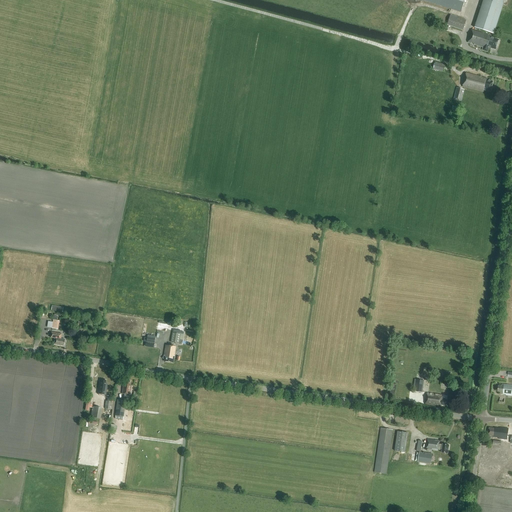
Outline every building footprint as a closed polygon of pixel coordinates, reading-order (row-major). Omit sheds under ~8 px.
[(421,0),(461,12),(464,0),(421,0)] [(483,0),(474,28),(494,34),(504,0),(483,0)] [(463,30),(466,20),(450,15),(447,25),(463,30)] [(493,36),(475,30),(472,29),(471,34),(472,34),(471,38),(470,38),(468,42),(483,47),(482,50),(487,52),(489,48),(496,50),(499,40),(493,38),(493,36)] [(433,69),(443,72),(445,65),(434,62),(433,69)] [(481,77),(480,77),(480,76),(466,73),(463,87),(484,92),(484,90),(491,92),(493,82),(487,80),(487,78),(482,77),(481,77)] [(454,99),(461,101),(464,90),(457,88),(454,99)] [(460,108),(453,106),(451,113),(458,114),(460,108)] [(172,332),(170,342),(178,343),(179,343),(182,344),(182,340),(179,340),(180,334),(172,332)] [(64,346),(65,339),(60,339),(61,337),(61,334),(51,333),(51,337),(55,338),(54,344),(64,346)] [(173,363),(176,347),(170,346),(166,345),(163,359),(165,359),(165,361),(173,363)] [(98,390),(98,394),(106,395),(107,383),(105,383),(105,380),(101,379),(101,382),(99,382),(98,388),(98,390)] [(414,391),(422,392),(424,381),(416,379),(414,391)] [(127,395),(130,395),(131,386),(129,386),(129,383),(125,383),(125,385),(123,385),(122,394),(124,394),(124,397),(127,398),(127,395)] [(497,392),(499,392),(501,392),(501,394),(506,395),(506,396),(511,396),(511,385),(507,385),(502,385),(502,386),(498,386),(497,392)] [(445,405),(446,400),(441,399),(442,396),(442,395),(427,393),(426,404),(438,406),(438,407),(441,408),(441,405),(445,405)] [(123,420),(125,401),(117,400),(115,418),(116,419),(123,420)] [(99,418),(102,407),(94,405),(91,416),(99,418)] [(507,440),(508,429),(500,427),(500,428),(495,428),(495,429),(489,428),(488,435),(494,436),(493,437),(498,438),(498,439),(507,440)] [(374,472),(386,474),(393,430),(381,428),(374,472)] [(405,452),(408,433),(397,431),(395,451),(405,452)] [(448,453),(449,445),(442,444),(442,445),(439,444),(439,441),(428,439),(426,449),(438,451),(438,450),(441,450),(441,452),(448,453)] [(431,464),(432,454),(419,452),(418,462),(431,464)]
